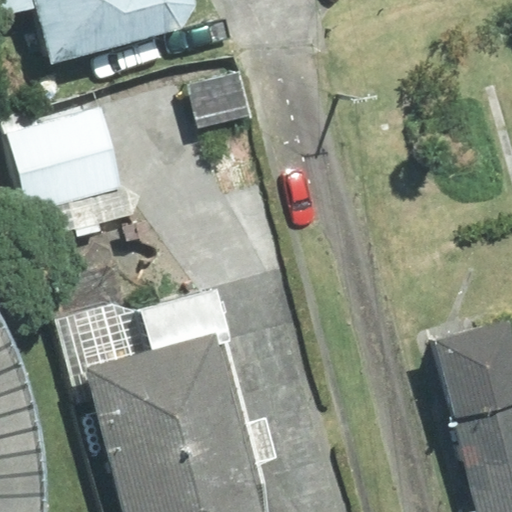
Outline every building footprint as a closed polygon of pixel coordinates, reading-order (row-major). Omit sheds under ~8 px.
[(166,0),(7,0),(28,71),(174,28),(166,0)] [(236,119),(218,68),(165,87),(184,138),(236,119)] [(89,117),(0,141),(0,181),(10,217),(110,190),(89,117)] [(405,344),(450,511),(511,511),(511,424),(484,322),(405,344)] [(244,511),(195,338),(57,376),(95,511),(244,511)] [(0,511),(12,511),(9,422),(0,399),(0,511)]
